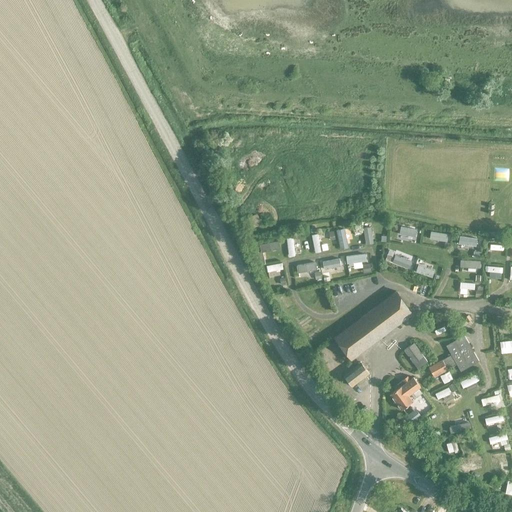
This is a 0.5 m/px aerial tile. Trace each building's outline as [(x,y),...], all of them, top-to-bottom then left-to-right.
[(416,236),(417,228),(401,225),(400,233),(416,236)] [(374,243),(371,226),(363,227),(366,244),(374,243)] [(348,246),(345,227),(336,229),(340,248),(348,246)] [(383,243),(394,244),(395,228),(384,227),(383,243)] [(448,241),(449,233),(431,231),(430,239),(448,241)] [(321,251),(318,233),(311,234),(315,252),(321,251)] [(476,246),(478,237),(460,235),(459,243),(476,246)] [(295,254),(293,236),(286,237),(289,255),(295,254)] [(280,248),(279,240),(259,244),(261,251),(280,248)] [(366,260),(365,253),(346,256),(347,262),(366,260)] [(410,267),(412,260),(396,254),(393,262),(410,267)] [(341,265),(340,258),(322,261),(324,268),(341,265)] [(480,268),(480,260),(461,259),(461,267),(480,268)] [(317,268),(316,261),(296,265),(298,272),(317,268)] [(283,268),(282,262),(266,265),(267,271),(283,268)] [(435,270),(419,264),(416,271),(432,277),(435,270)] [(284,287),(282,279),(275,281),(278,289),(284,287)] [(351,360),(413,314),(396,292),(335,338),(351,360)] [(274,301),(278,311),(288,307),(283,297),(274,301)] [(292,325),(304,332),(308,325),(297,318),(292,325)] [(431,338),(442,334),(440,327),(429,331),(431,338)] [(469,364),(474,362),(463,340),(465,338),(464,336),(445,346),(450,356),(428,368),(432,376),(455,364),(457,369),(469,363),(469,364)] [(418,370),(429,362),(414,342),(404,350),(418,370)] [(509,355),(508,344),(496,345),(497,356),(509,355)] [(334,356),(328,360),(336,372),(342,369),(334,356)] [(352,387),(369,374),(361,363),(344,376),(352,387)] [(511,371),(502,373),(504,383),(511,382),(511,371)] [(435,379),(439,387),(449,383),(445,374),(435,379)] [(458,391),(476,384),(472,375),(454,381),(458,391)] [(405,383),(401,386),(390,394),(401,410),(413,402),(408,395),(410,394),(411,395),(422,386),(414,376),(411,379),(409,378),(407,378),(405,379),(404,382),(405,383)] [(504,400),(511,398),(511,385),(502,388),(504,400)] [(445,390),(430,395),(433,401),(447,397),(445,390)] [(494,396),(476,401),(478,409),(496,404),(494,396)] [(424,413),(430,431),(441,427),(434,409),(424,413)] [(413,412),(407,416),(412,423),(418,419),(413,412)] [(498,417),(480,420),(482,428),(500,424),(498,417)] [(445,428),(447,434),(465,430),(463,424),(445,428)] [(470,455),(480,452),(472,431),(463,434),(463,433),(457,435),(465,458),(471,456),(470,455)] [(485,446),(503,443),(502,434),(484,438),(485,446)] [(453,447),(442,447),(442,457),(453,457),(453,447)] [(455,461),(457,468),(478,464),(476,457),(455,461)] [(486,457),(486,465),(505,465),(505,457),(486,457)] [(498,489),(502,481),(495,477),(491,485),(498,489)] [(511,496),(511,484),(502,484),(501,495),(511,496)]
